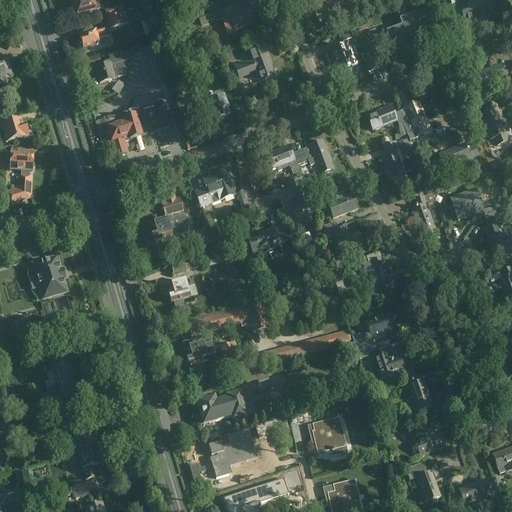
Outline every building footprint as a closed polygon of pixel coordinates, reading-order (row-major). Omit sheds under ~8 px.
[(72,0),(73,2),(72,2),(74,11),(76,10),(77,15),(101,8),(99,2),(95,3),(93,0),(72,0)] [(341,0),(319,0),(312,2),(319,20),(336,14),(338,20),(354,14),(350,2),(343,5),(341,0)] [(448,0),(452,9),(459,6),(460,8),(459,9),(465,24),(489,15),(488,12),(490,11),(486,2),(484,3),(483,0),(482,0),(473,3),(471,0),(448,0)] [(241,11),(221,19),(228,38),(238,34),(236,30),(255,23),(247,3),(239,6),(241,11)] [(122,6),(104,11),(106,17),(124,12),(122,6)] [(407,39),(409,45),(407,39),(423,33),(418,21),(426,18),(433,36),(440,33),(430,9),(399,20),(402,26),(401,26),(406,40),(407,39)] [(212,10),(197,16),(201,26),(216,21),(212,10)] [(125,13),(107,19),(109,29),(128,23),(125,13)] [(406,40),(401,26),(377,35),(375,30),(368,32),(373,45),(388,39),(393,51),(409,45),(407,39),(406,40)] [(82,37),(81,38),(86,54),(95,52),(93,45),(101,42),(99,37),(109,34),(107,27),(97,30),(97,29),(81,33),(82,37)] [(345,45),(330,50),(338,72),(344,69),(345,72),(347,73),(351,72),(352,69),(351,67),(357,65),(350,46),(355,44),(351,32),(341,36),(345,45)] [(244,61),(235,64),(240,76),(257,70),(261,81),(275,75),(269,58),(270,58),(266,46),(250,51),(253,60),(245,63),(244,61)] [(105,64),(95,67),(100,83),(115,79),(114,73),(118,72),(117,68),(125,66),(123,62),(130,60),(126,49),(105,55),(106,61),(105,61),(105,64)] [(367,57),(359,60),(365,76),(373,73),(367,57)] [(0,85),(2,85),(0,81),(13,77),(8,60),(1,62),(0,61),(0,85)] [(511,82),(511,79),(509,71),(503,73),(500,66),(479,73),(484,87),(506,79),(507,84),(511,82)] [(223,90),(207,95),(215,118),(230,113),(228,107),(229,106),(223,90)] [(134,100),(137,110),(105,119),(114,152),(116,158),(127,155),(123,143),(157,133),(170,129),(162,102),(159,103),(157,94),(134,100)] [(481,116),(490,140),(493,139),(497,147),(511,142),(508,134),(509,134),(504,122),(500,123),(495,111),(497,110),(494,103),(483,107),(485,114),(484,115),(481,116)] [(189,119),(185,104),(178,106),(182,121),(189,119)] [(400,111),(404,123),(410,120),(417,136),(429,131),(421,111),(420,111),(417,104),(404,109),(404,110),(400,112),(400,111)] [(404,123),(400,111),(394,113),(392,106),(368,116),(373,130),(397,120),(399,125),(404,123)] [(7,124),(2,126),(1,126),(3,131),(7,143),(27,137),(26,137),(29,136),(26,127),(24,128),(22,121),(8,125),(7,124)] [(19,148),(30,144),(28,139),(18,143),(19,148)] [(303,149),(308,161),(309,163),(308,163),(310,167),(316,165),(322,181),(335,176),(332,169),(333,169),(322,140),(311,145),(311,146),(303,149)] [(412,155),(417,151),(414,147),(412,148),(407,140),(403,143),(412,155)] [(386,154),(382,155),(391,180),(404,175),(396,151),(398,150),(396,142),(383,147),(386,154)] [(412,155),(403,143),(399,145),(408,157),(412,155)] [(465,145),(438,155),(444,170),(469,160),(471,162),(478,159),(473,146),(466,149),(465,145)] [(308,161),(304,150),(292,154),(290,147),(263,157),(269,172),(276,169),(295,162),(296,166),(297,166),(308,162),(308,161)] [(10,170),(21,171),(21,182),(18,183),(17,189),(7,192),(12,207),(23,203),(23,202),(23,198),(27,197),(30,196),(31,196),(32,178),(30,178),(31,171),(33,171),(34,153),(12,152),(11,153),(11,161),(10,170)] [(207,188),(196,192),(201,207),(221,200),(235,195),(226,170),(212,175),(212,176),(203,179),(207,188)] [(309,182),(312,176),(307,173),(304,179),(309,182)] [(290,191),(286,193),(296,218),(310,212),(301,188),(306,186),(303,178),(288,184),(290,191)] [(475,189),(451,199),(459,221),(483,212),(475,189)] [(242,191),(235,194),(242,210),(248,207),(242,191)] [(337,200),(328,204),(333,218),(357,209),(352,195),(345,197),(343,192),(335,195),(337,200)] [(417,208),(412,210),(423,240),(437,235),(426,206),(435,203),(432,195),(414,202),(417,208)] [(154,243),(155,242),(189,233),(184,215),(180,202),(178,202),(165,206),(163,207),(167,221),(159,223),(157,222),(152,223),(152,226),(154,234),(153,234),(152,234),(154,243)] [(499,218),(487,222),(490,229),(484,231),(493,255),(507,250),(511,248),(511,242),(509,235),(508,235),(503,237),(499,226),(501,224),(499,218)] [(273,230),(240,241),(244,252),(252,249),(253,253),(266,249),(267,252),(278,248),(281,254),(284,253),(288,265),(298,262),(292,245),(284,248),(283,245),(287,244),(283,231),(282,232),(278,220),(270,223),(273,230)] [(326,231),(338,227),(335,221),(323,225),(326,231)] [(209,238),(216,235),(212,223),(205,226),(209,238)] [(338,227),(326,231),(327,236),(333,234),(341,255),(354,251),(347,230),(340,232),(338,227)] [(211,246),(205,229),(196,232),(202,249),(211,246)] [(189,256),(193,270),(200,268),(199,266),(217,261),(214,248),(189,256)] [(182,258),(169,262),(173,275),(186,271),(182,258)] [(37,277),(29,279),(33,291),(40,289),(44,300),(67,294),(63,281),(67,281),(63,269),(60,270),(57,259),(33,265),(37,277)] [(382,259),(370,263),(373,271),(375,271),(383,295),(398,289),(389,265),(385,266),(382,259)] [(373,271),(370,263),(363,266),(366,274),(373,271)] [(511,269),(501,273),(503,280),(499,282),(508,306),(511,304),(511,269)] [(176,284),(169,287),(171,295),(169,296),(171,303),(172,304),(173,303),(175,310),(177,311),(183,310),(184,307),(183,301),(190,299),(186,288),(194,286),(192,280),(185,282),(176,284)] [(250,303),(230,308),(231,311),(251,306),(250,303)] [(263,304),(188,324),(191,337),(240,324),(241,327),(251,325),(253,333),(270,329),(263,304)] [(396,332),(395,329),(390,315),(366,323),(371,337),(371,339),(372,340),(373,340),(396,332)] [(511,323),(503,326),(506,334),(511,331),(511,323)] [(59,329),(40,334),(42,344),(62,338),(59,329)] [(350,331),(264,354),(268,367),(353,343),(350,331)] [(355,345),(366,341),(364,334),(353,338),(355,345)] [(193,340),(183,342),(187,358),(185,360),(186,364),(189,364),(189,365),(208,360),(206,355),(215,352),(212,341),(194,346),(193,340)] [(234,342),(222,345),(225,354),(231,353),(231,354),(237,352),(234,342)] [(372,348),(362,351),(365,359),(373,356),(381,380),(395,375),(404,371),(403,368),(405,367),(405,365),(405,363),(404,361),(402,360),(401,361),(399,357),(392,359),(389,358),(387,351),(378,354),(375,346),(372,348)] [(56,351),(29,359),(31,365),(57,357),(56,351)] [(46,389),(74,381),(69,365),(61,368),(58,359),(50,362),(56,381),(45,384),(46,389)] [(367,366),(358,370),(363,381),(372,377),(367,366)] [(265,371),(255,374),(258,383),(268,380),(265,371)] [(417,377),(405,381),(407,389),(410,388),(418,413),(433,408),(425,383),(420,385),(417,377)] [(78,397),(74,382),(46,390),(48,395),(59,392),(62,402),(67,400),(71,399),(78,397)] [(214,397),(197,402),(204,426),(232,417),(233,421),(247,416),(241,393),(226,397),(227,400),(216,403),(214,397)] [(0,413),(8,412),(4,400),(0,401),(0,413)] [(328,404),(314,409),(315,413),(329,409),(328,404)] [(55,424),(61,423),(75,419),(73,412),(53,418),(55,424)] [(255,427),(259,439),(259,441),(289,431),(285,418),(255,427)] [(75,419),(61,423),(63,429),(77,425),(76,419),(75,419)] [(314,444),(317,455),(318,457),(331,454),(332,458),(348,454),(346,448),(339,419),(312,426),(314,432),(312,433),(314,444)] [(67,458),(95,450),(90,434),(83,436),(80,426),(71,429),(76,448),(65,452),(67,458)] [(219,456),(211,458),(217,479),(229,475),(226,465),(252,458),(249,448),(251,448),(246,430),(231,434),(234,444),(230,445),(217,449),(219,456)] [(427,439),(416,443),(422,457),(445,448),(440,435),(438,436),(436,432),(433,431),(427,433),(426,436),(427,439)] [(9,436),(11,443),(17,441),(14,434),(9,436)] [(511,449),(493,457),(499,470),(500,475),(511,471),(511,449)] [(99,465),(95,450),(67,458),(61,460),(63,468),(80,463),(83,470),(86,480),(95,478),(92,467),(99,465)] [(413,474),(426,469),(424,463),(410,468),(413,474)] [(426,469),(413,474),(415,479),(417,478),(427,503),(441,497),(432,473),(428,474),(426,469)] [(24,479),(22,472),(15,474),(17,481),(24,479)] [(288,495),(288,496),(289,495),(283,480),(276,482),(281,497),(288,495)] [(73,493),(88,489),(95,487),(94,481),(72,488),(73,493)] [(362,511),(362,510),(355,481),(333,486),(334,493),(327,495),(330,506),(331,511),(362,511)] [(486,481),(459,491),(465,505),(490,495),(491,498),(499,495),(494,483),(487,486),(486,481)] [(267,486),(224,500),(228,511),(231,510),(231,511),(255,511),(254,507),(258,506),(272,501),(267,486)] [(0,505),(3,504),(8,495),(19,492),(13,493),(10,492),(8,492),(0,487),(0,505)] [(88,489),(73,493),(75,500),(90,496),(88,489)] [(40,501),(38,495),(29,498),(30,504),(40,501)]
